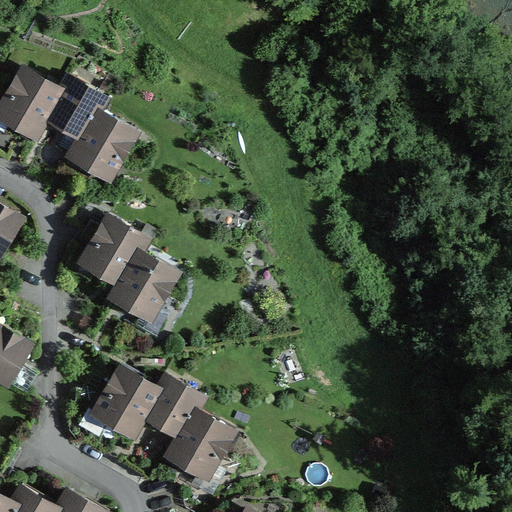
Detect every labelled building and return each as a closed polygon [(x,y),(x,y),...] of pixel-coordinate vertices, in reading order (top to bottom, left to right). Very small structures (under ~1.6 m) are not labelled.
[(0,120),(34,140),(45,122),(42,120),(62,86),(55,82),(17,60),(0,90),(0,120)] [(94,104),(101,108),(108,96),(63,70),(55,82),(62,86),(42,120),(45,122),(71,137),(74,139),(94,104)] [(74,139),(71,137),(61,154),(108,181),(138,129),(101,108),(94,104),(74,139)] [(0,250),(22,212),(0,199),(0,250)] [(134,242),(143,248),(150,234),(104,208),(73,260),(110,282),(134,242)] [(143,248),(134,242),(110,282),(102,296),(147,322),(178,268),(143,248)] [(0,383),(2,385),(28,338),(0,322),(0,383)] [(143,414),(163,380),(155,376),(118,355),(88,408),(132,434),(143,414)] [(163,380),(143,414),(174,431),(193,397),(201,402),(209,389),(163,363),(155,376),(163,380)] [(201,402),(193,397),(174,431),(162,451),(194,469),(190,476),(211,488),(225,462),(218,457),(238,422),(201,402)] [(17,498),(8,511),(54,511),(61,502),(52,497),(16,476),(7,492),(17,498)] [(62,480),(52,497),(61,502),(54,511),(103,511),(107,506),(62,480)] [(0,511),(8,511),(17,498),(7,492),(0,488),(0,511)] [(256,511),(242,503),(236,511),(256,511)]
